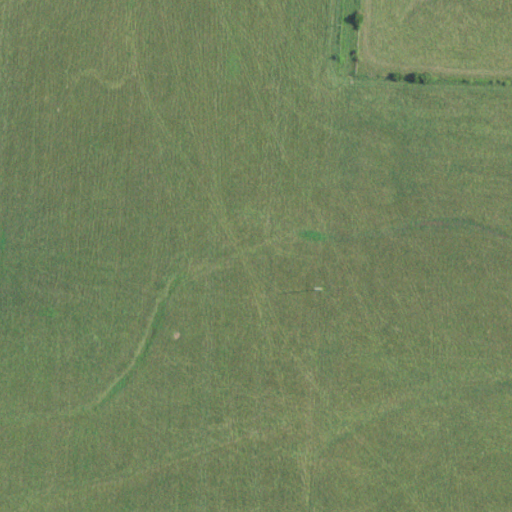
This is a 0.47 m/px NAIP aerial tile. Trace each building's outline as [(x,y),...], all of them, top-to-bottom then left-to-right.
[(68,143),(32,123),(38,113),(5,95),(0,103),(0,142),(1,143),(0,144),(0,151),(9,157),(13,150),(48,170),(55,157),(58,159),(68,143)] [(155,231),(166,228),(168,234),(197,225),(186,189),(170,193),(166,179),(141,186),(155,231)] [(442,305),(443,274),(428,232),(390,231),(360,242),(359,265),(363,275),(363,294),(370,314),(383,314),(386,323),(394,323),(442,305)] [(441,511),(511,511),(511,428),(494,430),(482,399),(490,379),(503,374),(502,359),(493,355),(444,357),(462,405),(419,421),(395,412),(394,396),(385,399),(392,402),(375,447),(381,464),(426,462),(442,456),(444,494),(439,507),(441,511)] [(238,479),(237,487),(240,499),(243,503),(244,510),(254,511),(316,511),(321,482),(325,479),(324,473),(325,464),(323,458),(317,450),(315,442),(305,429),(293,427),(283,429),(254,452),(252,462),(244,468),(243,476),(238,479)]
